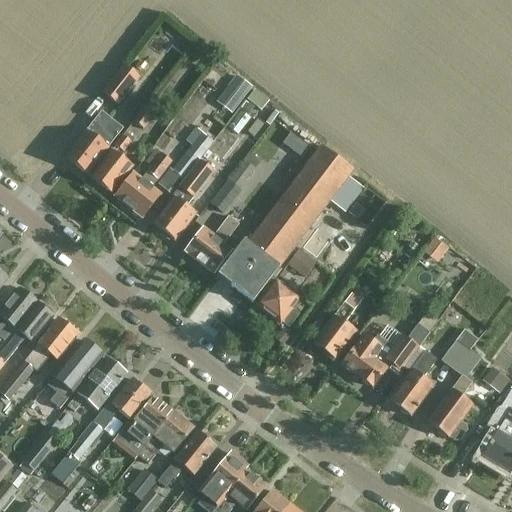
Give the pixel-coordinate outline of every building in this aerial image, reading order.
[(118,107),(139,79),(123,66),(101,95),(118,107)] [(214,95),(229,76),(219,68),(204,88),(214,95)] [(239,105),(251,89),(236,77),(224,93),(239,105)] [(247,100),(261,112),(269,103),(255,91),(247,100)] [(152,99),(146,108),(133,123),(142,130),(154,115),(161,106),(152,99)] [(245,101),(240,108),(245,111),(244,113),(253,120),(259,112),(245,101)] [(86,133),(87,133),(66,160),(86,176),(122,130),(101,113),(86,133)] [(192,146),(187,152),(172,171),(183,180),(198,161),(199,162),(212,144),(195,130),(186,142),(192,146)] [(292,132),(283,143),(302,158),(311,147),(292,132)] [(134,140),(129,137),(125,134),(90,179),(111,195),(131,168),(116,156),(120,151),(123,154),(134,140)] [(252,305),(352,173),(321,149),(246,246),(243,243),(217,278),(252,305)] [(145,162),(151,167),(140,181),(133,175),(114,199),(141,220),(159,197),(150,189),(164,171),(171,162),(156,150),(145,162)] [(228,184),(211,205),(223,214),(239,193),(238,191),(261,163),(251,155),(228,184)] [(175,199),(154,226),(161,232),(162,237),(167,241),(171,240),(174,242),(194,215),(187,209),(215,173),(200,162),(172,197),(175,199)] [(222,246),(237,226),(228,219),(213,238),(203,230),(185,254),(213,276),(231,252),(222,246)] [(441,246),(430,260),(436,265),(447,251),(441,246)] [(298,252),(288,265),(304,277),(314,264),(298,252)] [(290,311),(298,300),(276,284),(257,308),(279,325),(281,323),(288,329),(298,316),(290,311)] [(0,349),(36,305),(19,291),(0,315),(0,318),(4,322),(0,327),(0,349)] [(344,325),(360,303),(350,296),(313,345),(334,360),(354,333),(344,325)] [(36,305),(0,349),(0,362),(4,365),(25,339),(32,344),(53,318),(36,305)] [(57,322),(6,384),(0,391),(0,395),(7,402),(32,372),(35,374),(50,357),(56,362),(76,337),(57,322)] [(363,338),(342,366),(359,380),(359,384),(365,388),(369,387),(371,389),(392,362),(400,368),(402,370),(429,335),(417,326),(407,340),(403,336),(394,349),(378,337),(372,345),(363,338)] [(281,330),(275,339),(283,346),(290,337),(281,330)] [(454,342),(439,363),(454,373),(469,353),(477,341),(464,331),(455,343),(454,342)] [(47,387),(56,394),(49,403),(59,411),(102,357),(83,342),(47,387)] [(420,380),(435,361),(424,353),(388,401),(410,417),(432,388),(420,380)] [(460,378),(426,424),(436,431),(436,435),(441,439),(445,438),(448,440),(448,439),(454,443),(457,442),(464,433),(463,428),(459,425),(470,409),(459,400),(470,385),(464,381),(479,360),(469,353),(454,373),(460,378)] [(105,360),(76,396),(66,408),(75,415),(84,403),(96,412),(125,376),(105,360)] [(492,368),(482,382),(500,395),(510,381),(492,368)] [(129,421),(150,396),(131,381),(111,406),(108,404),(92,422),(102,430),(117,412),(129,421)] [(511,390),(499,412),(496,410),(485,428),(496,435),(481,459),(508,474),(511,466),(511,444),(509,443),(511,437),(511,431),(501,425),(506,416),(511,419),(511,415),(511,390)] [(118,435),(112,442),(136,461),(139,457),(153,440),(152,439),(172,414),(153,398),(130,427),(126,425),(118,435)] [(172,414),(152,439),(153,440),(139,457),(148,465),(163,448),(171,455),(192,430),(172,414)] [(67,415),(60,424),(65,429),(67,427),(71,426),(73,422),(73,419),(67,415)] [(77,442),(78,443),(86,450),(87,450),(102,431),(92,423),(77,442)] [(157,482),(164,488),(165,489),(172,479),(174,480),(183,469),(192,476),(215,449),(197,434),(157,482)] [(46,435),(23,464),(35,473),(50,453),(51,454),(59,445),(46,435)] [(86,450),(78,443),(69,454),(77,461),(86,450)] [(198,493),(204,498),(198,505),(206,511),(213,511),(246,473),(227,458),(198,493)] [(0,460),(0,483),(12,469),(0,460)] [(140,501),(155,482),(143,472),(128,491),(140,501)] [(229,511),(236,505),(244,511),(245,511),(264,488),(246,473),(213,511),(229,511)] [(0,511),(1,511),(17,492),(7,483),(0,491),(0,511)] [(152,511),(162,500),(151,492),(134,511),(152,511)] [(271,492),(255,511),(284,511),(289,507),(271,492)] [(37,511),(26,503),(19,511),(37,511)]
